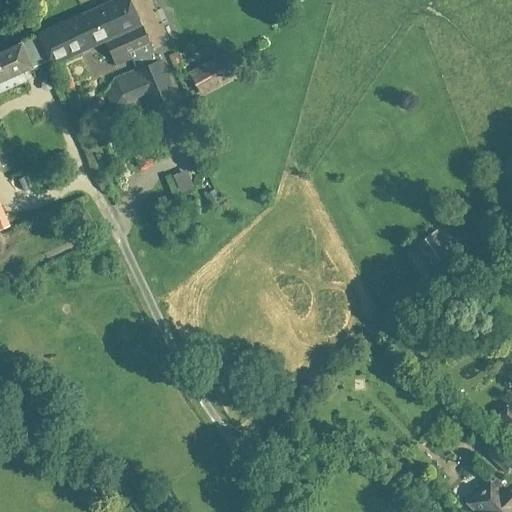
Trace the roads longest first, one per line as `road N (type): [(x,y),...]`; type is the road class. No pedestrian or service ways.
road 1 (unclassified): [(288,511),(184,370),(120,237)]
road 2 (unknown): [(0,114),(49,97),(86,176),(33,210),(0,219)]
